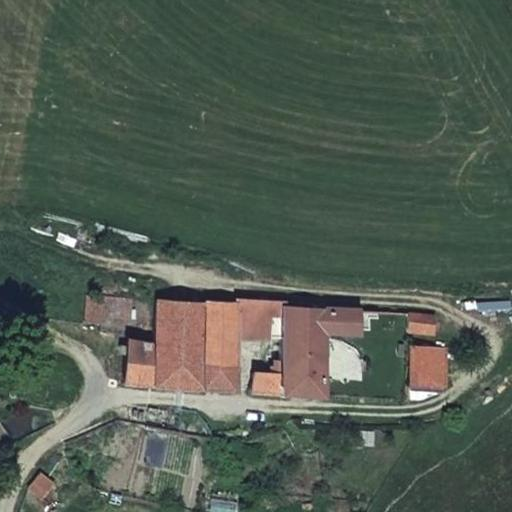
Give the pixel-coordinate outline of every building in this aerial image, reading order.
[(131,298),(88,296),(86,321),(102,322),(107,316),(130,318),(131,298)] [(278,341),(280,306),(280,302),(237,299),(237,305),(235,340),(278,341)] [(232,390),(235,340),(237,305),(155,301),(152,345),(125,343),(122,385),(232,390)] [(358,310),(280,306),(278,341),(277,374),(252,373),(251,391),(320,395),(323,334),(357,335),(358,310)] [(432,316),(412,314),(410,333),(432,334),(432,316)] [(404,387),(444,389),(446,349),(405,346),(404,387)] [(49,481),(35,474),(28,488),(41,494),(49,481)]
